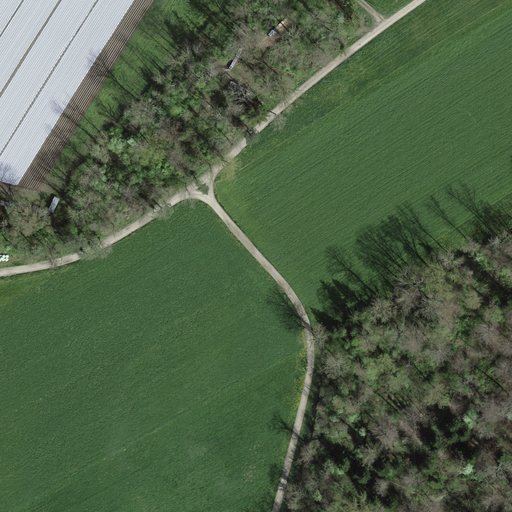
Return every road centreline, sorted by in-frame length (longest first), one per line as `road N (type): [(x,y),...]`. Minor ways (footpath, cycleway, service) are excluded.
road 1 (track): [(0,271),(85,254),(187,191),(385,23)]
road 2 (track): [(187,191),(213,203),(267,264),(300,310),(311,345),(275,511)]
